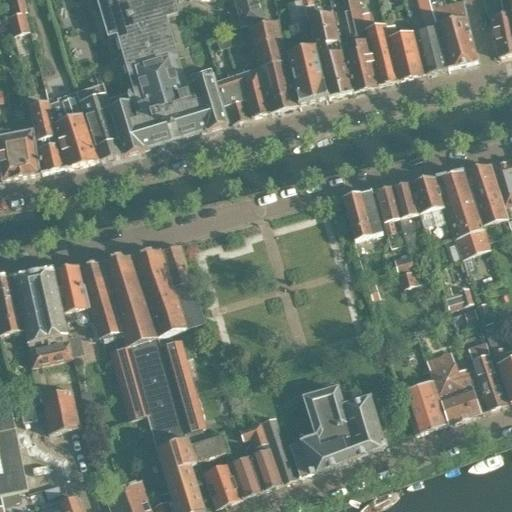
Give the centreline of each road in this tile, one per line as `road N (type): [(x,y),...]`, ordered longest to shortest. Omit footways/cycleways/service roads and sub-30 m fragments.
road 1 (residential): [(511,148),(0,265)]
road 2 (residential): [(0,195),(490,75)]
road 3 (residential): [(267,511),(511,424)]
